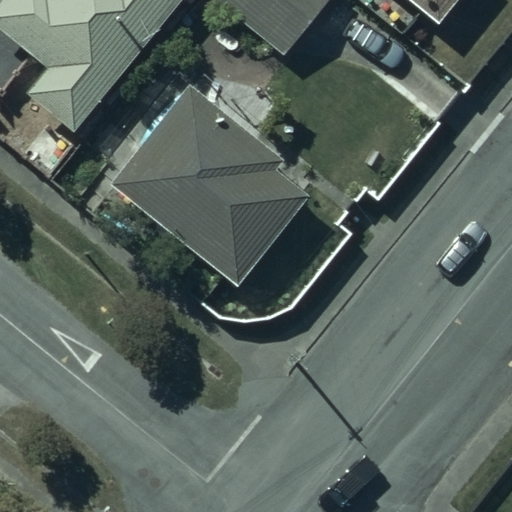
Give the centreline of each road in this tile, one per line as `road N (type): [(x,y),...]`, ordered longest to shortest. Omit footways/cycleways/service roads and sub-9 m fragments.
road 1 (residential): [(511,245),(295,511)]
road 2 (residential): [(0,314),(242,511)]
